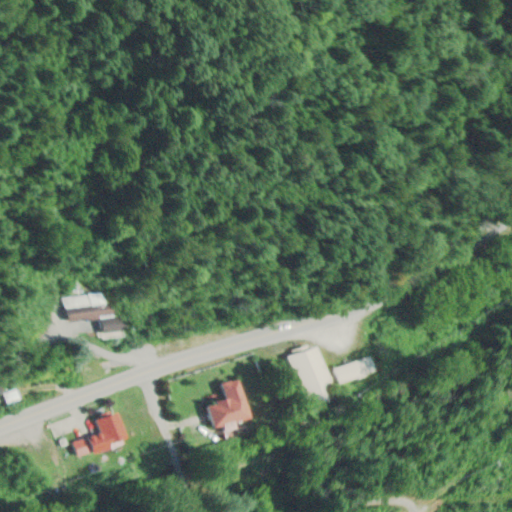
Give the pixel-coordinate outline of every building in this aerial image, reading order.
[(80,295),(80,281),(70,281),(69,295),(80,295)] [(63,324),(92,322),(93,336),(109,335),(106,295),(61,299),(63,324)] [(299,409),(330,400),(315,347),(284,356),(299,409)] [(328,371),(334,387),(370,375),(365,358),(328,371)] [(234,381),(215,385),(219,401),(201,405),(206,429),(243,421),(234,381)] [(125,439),(144,435),(138,407),(120,410),(125,439)] [(111,413),(89,418),(94,436),(66,443),(70,458),(119,445),(111,413)]
